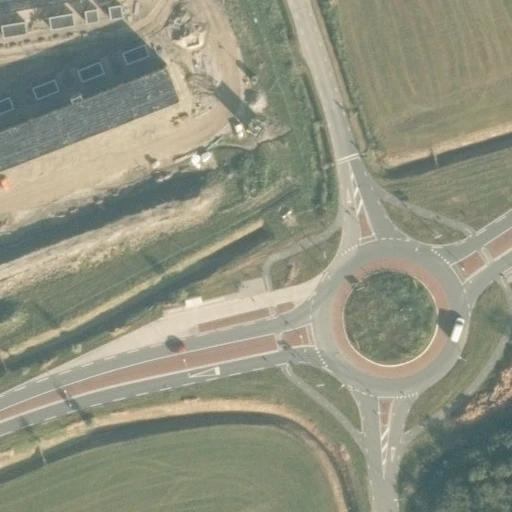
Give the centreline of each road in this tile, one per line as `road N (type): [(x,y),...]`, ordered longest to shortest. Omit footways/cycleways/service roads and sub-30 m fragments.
road 1 (residential): [(0,215),(211,128),(232,91),(194,0)]
road 2 (primary): [(0,429),(93,398),(328,352)]
road 3 (primary): [(319,306),(115,361),(0,403)]
road 4 (tertiary): [(368,248),(331,96),(297,0)]
road 5 (tertiary): [(389,511),(382,473),(386,387)]
road 6 (primary): [(386,387),(422,379),(448,357),(460,308)]
